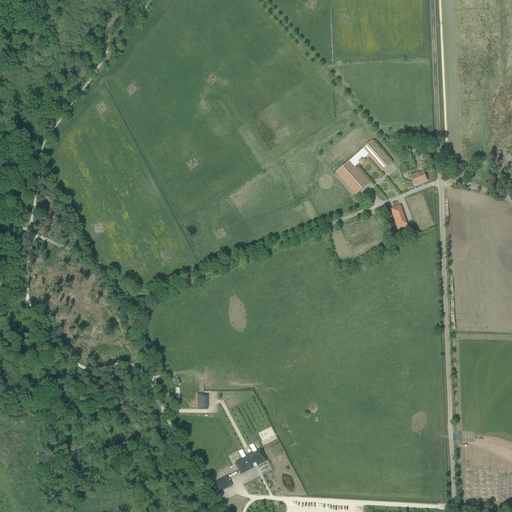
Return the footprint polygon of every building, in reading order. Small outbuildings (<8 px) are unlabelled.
[(359,124),(321,158),(335,174),(336,173),(356,195),(369,184),(354,167),(369,155),(383,171),(391,164),(371,141),(373,140),(359,124)] [(427,181),(423,172),(418,174),(418,173),(411,176),(415,186),(427,181)] [(397,229),(406,226),(399,205),(390,208),(397,229)] [(208,394),(196,394),(196,411),(208,411),(208,394)] [(236,472),(214,484),(219,493),(232,486),(229,479),(237,474),(240,473),(241,475),(256,467),(267,461),(261,450),(250,456),(235,464),(239,471),(236,472)]
